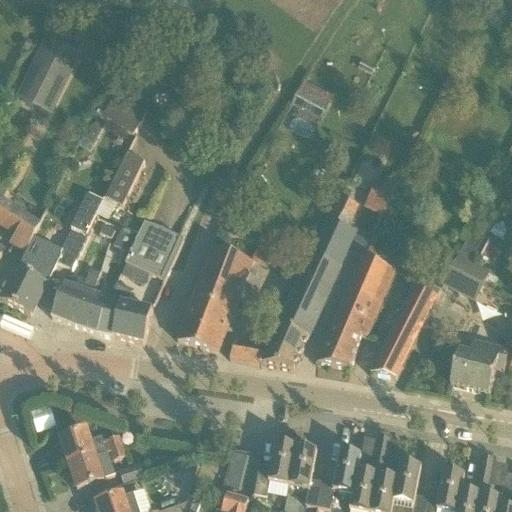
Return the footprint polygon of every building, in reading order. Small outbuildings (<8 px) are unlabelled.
[(81,58),(45,41),(17,102),(52,119),(81,58)] [(293,106),(322,121),(335,98),(305,82),(293,106)] [(117,99),(103,120),(133,139),(147,118),(117,99)] [(106,123),(95,118),(83,142),(95,147),(106,123)] [(83,142),(80,149),(91,155),(95,147),(83,142)] [(127,156),(106,202),(113,205),(123,210),(145,165),(127,156)] [(388,202),(394,191),(377,183),(371,194),(363,211),(380,219),(388,202)] [(21,268),(19,274),(3,307),(31,320),(46,288),(47,288),(58,266),(72,273),(97,220),(104,206),(88,198),(71,233),(73,233),(61,259),(48,252),(37,275),(21,268)] [(348,253),(355,237),(348,234),(359,210),(339,201),(317,248),(301,281),(278,332),(309,342),(348,253)] [(0,267),(3,263),(0,260),(0,228),(17,238),(15,248),(27,255),(41,225),(9,204),(8,205),(5,204),(0,210),(0,267)] [(130,258),(126,268),(137,273),(166,285),(167,283),(172,271),(185,243),(145,226),(139,239),(139,238),(130,258)] [(104,230),(100,238),(112,243),(116,235),(104,230)] [(123,231),(114,251),(130,258),(139,238),(123,231)] [(443,289),(475,306),(491,276),(473,267),(485,243),(471,237),(443,289)] [(356,239),(354,256),(367,258),(369,241),(356,239)] [(317,248),(300,240),(285,273),(301,281),(317,248)] [(195,297),(178,345),(217,358),(253,268),(212,253),(195,297)] [(331,336),(332,336),(318,367),(352,374),(362,340),(368,342),(386,298),(395,275),(365,261),(340,316),(340,315),(331,336)] [(126,268),(122,279),(132,284),(137,273),(126,268)] [(78,292),(65,288),(52,322),(98,339),(113,342),(121,307),(128,309),(134,295),(117,287),(110,304),(93,297),(100,278),(91,274),(85,288),(80,287),(78,292)] [(396,383),(441,293),(420,282),(372,378),(396,383)] [(153,315),(128,309),(121,307),(113,342),(145,350),(153,315)] [(309,342),(278,332),(263,370),(294,376),(309,342)] [(261,370),(272,341),(258,337),(254,350),(238,347),(230,364),(261,370)] [(509,355),(490,350),(473,345),(470,358),(459,355),(451,389),(489,398),(497,372),(504,374),(509,355)] [(102,441),(91,445),(88,435),(61,444),(69,469),(107,456),(102,441)] [(110,455),(124,451),(120,441),(107,446),(110,455)] [(379,442),(377,454),(389,456),(391,444),(379,442)] [(289,490),(297,451),(276,447),(271,476),(259,474),(254,499),(267,502),(270,486),(289,490)] [(127,461),(124,451),(110,455),(114,466),(116,465),(126,461),(127,461)] [(318,511),(323,486),(312,484),(317,455),(297,451),(289,490),(309,494),(306,509),(318,511)] [(224,486),(242,491),(250,458),(232,454),(224,486)] [(389,456),(377,454),(374,465),(380,467),(371,511),(392,511),(398,483),(384,480),(389,456)] [(104,483),(115,479),(107,456),(69,469),(78,495),(105,486),(104,483)] [(361,460),(341,456),(334,488),(323,486),(318,511),(319,511),(331,511),(334,494),(354,498),(358,475),(361,460)] [(481,473),(493,476),(495,464),(483,461),(481,473)] [(351,511),(371,511),(380,467),(374,465),(372,478),(358,475),(354,498),(351,511)] [(425,511),(428,502),(416,500),(422,471),(401,467),(398,483),(392,511),(425,511)] [(130,472),(120,476),(124,487),(144,480),(140,468),(130,472)] [(488,500),(493,476),(481,473),(478,486),(484,486),(478,511),(500,511),(501,511),(502,503),(488,500)] [(184,490),(180,474),(168,478),(172,494),(184,490)] [(458,511),(462,495),(465,480),(444,476),(439,504),(428,502),(425,511),(458,511)] [(478,511),(484,486),(478,486),(476,498),(462,495),(458,511),(478,511)] [(150,511),(145,493),(135,496),(139,511),(150,511)] [(98,511),(138,511),(134,498),(124,501),(124,499),(97,508),(98,511)] [(247,511),(249,507),(228,500),(223,511),(247,511)] [(199,511),(202,505),(189,501),(185,511),(199,511)]
